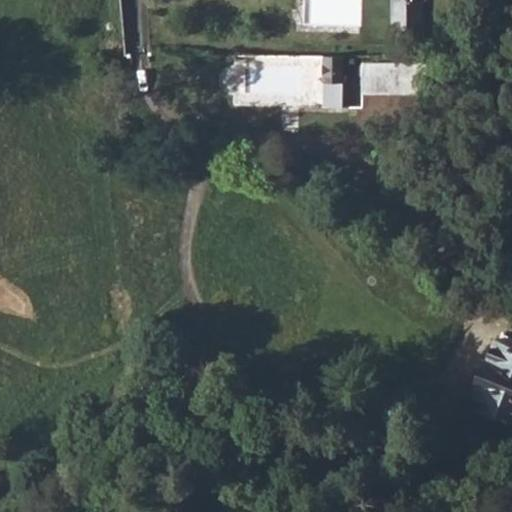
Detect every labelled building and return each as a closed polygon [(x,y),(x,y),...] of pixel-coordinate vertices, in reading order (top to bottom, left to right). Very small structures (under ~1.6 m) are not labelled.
[(418,61),(415,6),(389,8),(392,63),(418,61)] [(333,104),(351,103),(353,78),(333,77),(333,104)] [(471,144),(469,108),(440,110),(441,145),(471,144)] [(511,351),(505,348),(498,368),(491,366),(480,391),(485,394),(476,417),(511,430),(511,351)] [(190,406),(195,378),(154,369),(149,398),(190,406)]
